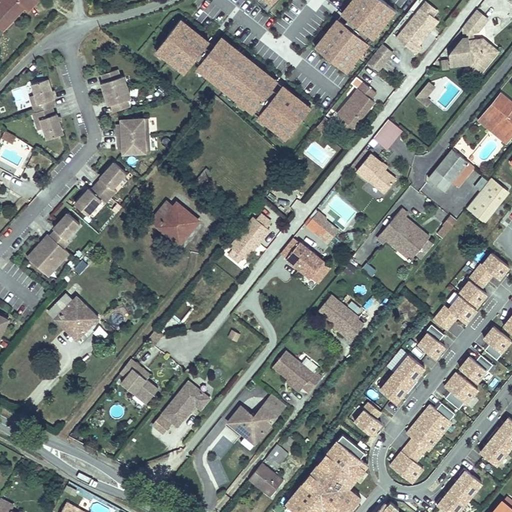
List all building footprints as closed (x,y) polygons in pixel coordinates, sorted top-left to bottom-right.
[(5,0),(4,1),(0,5),(0,27),(3,31),(31,4),(34,7),(41,0),(5,0)] [(256,0),(266,9),(274,0),(256,0)] [(280,0),(274,0),(266,9),(269,12),(280,0)] [(397,9),(385,0),(353,0),(344,13),(354,21),(349,27),(339,19),(317,48),(349,72),(371,44),(367,41),(372,35),(375,38),(397,9)] [(441,11),(429,1),(425,6),(437,15),(441,11)] [(433,31),(432,30),(434,27),(436,28),(443,20),(437,15),(425,6),(401,37),(420,53),(426,46),(423,43),(433,31)] [(479,8),(471,19),(472,36),(467,36),(455,51),(455,61),(475,61),(477,63),(484,69),(494,56),(490,52),(497,44),(487,37),(477,38),(477,29),(482,29),(491,17),(479,8)] [(181,21),(157,53),(185,75),(196,60),(202,65),(199,70),(255,114),(257,110),(263,115),(261,118),(289,140),(313,109),(285,87),(280,93),(274,89),(279,82),(223,39),(215,47),(181,21)] [(494,56),(501,48),(497,44),(490,52),(494,56)] [(385,45),(381,50),(391,58),(395,53),(385,45)] [(381,50),(370,63),(380,72),(391,58),(381,50)] [(484,69),(477,63),(474,66),(481,72),(484,69)] [(381,89),(362,73),(357,80),(363,85),(343,109),(351,116),(360,123),(380,99),(376,95),(381,89)] [(132,102),(125,80),(121,81),(118,74),(103,78),(106,86),(103,87),(110,109),(113,108),(115,116),(130,111),(128,103),(132,102)] [(431,79),(424,87),(431,92),(437,84),(431,79)] [(55,111),(53,103),(56,102),(49,82),(34,87),(37,98),(40,107),(36,108),(39,115),(36,116),(39,124),(43,123),(45,132),(49,143),(64,138),(58,118),(56,118),(53,111),(55,111)] [(424,87),(418,95),(429,104),(433,99),(429,95),(431,92),(424,87)] [(511,101),(500,92),(485,111),(499,122),(511,133),(511,109),(510,108),(511,104),(511,101)] [(31,100),(36,116),(39,115),(36,108),(40,107),(37,98),(31,100)] [(499,122),(485,111),(480,118),(493,129),(499,122)] [(45,132),(43,123),(39,124),(36,116),(34,117),(39,134),(45,132)] [(351,116),(347,122),(355,129),(360,123),(351,116)] [(373,138),(388,149),(403,129),(389,118),(373,138)] [(148,122),(123,124),(123,132),(119,133),(120,149),(124,148),(125,157),(150,156),(150,144),(146,144),(146,139),(145,134),(149,134),(148,122)] [(511,133),(499,122),(493,129),(507,141),(511,134),(511,133)] [(17,142),(6,136),(3,141),(14,147),(17,142)] [(439,169),(455,182),(462,173),(467,178),(477,166),(469,159),(455,149),(439,169)] [(358,171),(369,180),(380,167),(384,161),(373,152),(358,171)] [(114,192),(128,177),(116,166),(102,181),(103,182),(93,194),(91,192),(77,208),(89,219),(103,203),(106,207),(117,194),(114,192)] [(380,167),(369,180),(385,193),(386,193),(396,180),(384,169),(380,167)] [(210,169),(209,169),(198,183),(204,188),(205,188),(211,181),(210,179),(211,177),(214,173),(214,172),(210,169)] [(462,173),(455,182),(461,186),(467,178),(462,173)] [(467,208),(484,221),(506,194),(489,180),(467,208)] [(170,201),(153,221),(182,245),(203,220),(180,201),(176,206),(170,201)] [(255,208),(252,211),(257,215),(264,207),(259,203),(255,208)] [(394,232),(387,241),(400,251),(403,247),(415,256),(430,238),(422,232),(418,235),(415,233),(418,229),(406,218),(408,216),(407,215),(402,210),(388,227),(394,232)] [(444,218),(453,225),(457,220),(449,213),(444,218)] [(318,214),(313,221),(321,228),(322,229),(327,221),(321,216),(318,214)] [(81,228),(69,217),(55,232),(57,234),(52,240),(50,238),(39,251),(41,253),(32,264),(47,278),(53,271),(56,274),(70,257),(65,252),(70,245),(68,243),(81,228)] [(263,217),(258,223),(268,232),(273,225),(263,217)] [(311,220),(306,226),(316,234),(321,228),(313,221),(311,220)] [(235,252),(244,260),(247,262),(270,234),(268,232),(258,223),(255,221),(232,250),(235,252)] [(381,237),(387,241),(394,232),(388,227),(381,237)] [(287,262),(297,270),(310,254),(300,246),(287,262)] [(403,247),(400,251),(411,261),(415,256),(403,247)] [(39,251),(29,262),(32,264),(41,253),(39,251)] [(230,258),(240,266),(244,260),(235,252),(230,258)] [(499,279),(505,271),(509,266),(492,253),(483,265),(481,264),(475,272),(487,282),(493,274),(499,279)] [(310,254),(297,270),(301,273),(311,281),(324,265),(310,254)] [(343,270),(351,275),(357,268),(348,262),(343,270)] [(367,264),(364,271),(372,275),(375,268),(367,264)] [(330,270),(324,265),(311,281),(317,287),(330,270)] [(50,280),(56,274),(53,271),(47,278),(50,280)] [(477,306),(487,294),(481,289),(487,282),(475,272),(469,280),(470,281),(460,293),(477,306)] [(88,284),(83,294),(93,299),(98,289),(88,284)] [(51,312),(61,322),(81,297),(79,294),(75,298),(69,292),(51,311),(51,312)] [(475,309),(459,295),(448,308),(444,305),(433,319),(445,329),(451,322),(450,321),(455,315),(464,322),(475,309)] [(321,312),(337,326),(347,334),(345,336),(352,341),(365,326),(359,322),(361,319),(334,296),(321,312)] [(81,297),(61,322),(80,341),(102,319),(81,297)] [(347,334),(337,326),(335,328),(345,336),(347,334)] [(501,352),(511,340),(494,326),(484,339),(490,343),(501,352)] [(238,341),(241,333),(233,329),(230,337),(238,341)] [(157,331),(149,341),(157,347),(165,338),(157,331)] [(435,359),(445,346),(428,332),(418,345),(435,359)] [(501,352),(490,343),(484,350),(497,360),(502,353),(501,352)] [(310,394),(323,378),(316,373),(315,375),(303,365),(287,354),(275,369),(301,391),(303,389),(310,394)] [(425,368),(409,355),(394,373),(403,379),(407,373),(415,380),(425,368)] [(480,355),(475,361),(486,370),(487,371),(493,364),(480,355)] [(477,382),(486,370),(475,361),(470,356),(460,368),(477,382)] [(319,369),(308,359),(303,365),(315,375),(316,373),(319,369)] [(133,361),(122,375),(130,381),(125,387),(150,407),(162,392),(150,383),(147,380),(150,375),(133,361)] [(478,390),(457,372),(445,387),(450,392),(464,403),(466,404),(478,390)] [(396,403),(406,391),(398,385),(403,379),(394,373),(380,390),(396,403)] [(398,385),(406,391),(408,392),(417,381),(415,380),(407,373),(403,379),(398,385)] [(166,417),(174,424),(200,391),(192,385),(166,417)] [(200,391),(174,424),(181,430),(198,408),(200,406),(205,410),(212,401),(200,391)] [(464,403),(450,392),(445,398),(459,409),(464,403)] [(236,430),(242,436),(247,430),(259,439),(281,413),(269,403),(256,419),(243,409),(230,425),(236,430)] [(367,411),(357,423),(373,437),(383,424),(378,420),(383,413),(370,403),(365,410),(367,411)] [(438,407),(436,409),(450,420),(455,413),(441,403),(438,407)] [(440,436),(451,422),(450,420),(436,409),(430,405),(419,419),(440,436)] [(492,442),(483,454),(498,467),(511,449),(511,419),(511,418),(502,429),(500,428),(490,440),(492,442)] [(172,427),(163,419),(156,427),(166,435),(172,427)] [(428,451),(440,436),(419,419),(407,434),(413,438),(407,445),(421,456),(426,449),(428,451)] [(242,436),(245,439),(243,441),(243,444),(249,449),(252,448),(259,439),(247,430),(242,436)] [(342,438),(285,507),(291,511),(350,511),(359,501),(347,492),(365,469),(359,463),(364,457),(342,438)] [(271,455),(272,457),(283,465),(292,454),(280,445),(271,455)] [(416,462),(421,456),(407,445),(390,466),(411,483),(423,468),(416,462)] [(285,480),(265,463),(252,479),(252,480),(252,481),(272,496),(285,480)] [(442,499),(437,505),(446,511),(460,511),(484,484),(466,470),(461,475),(464,477),(445,501),(442,499)] [(497,511),(511,511),(511,495),(506,501),(497,511)] [(17,506),(3,499),(0,504),(0,511),(16,511),(14,511),(17,506)]
